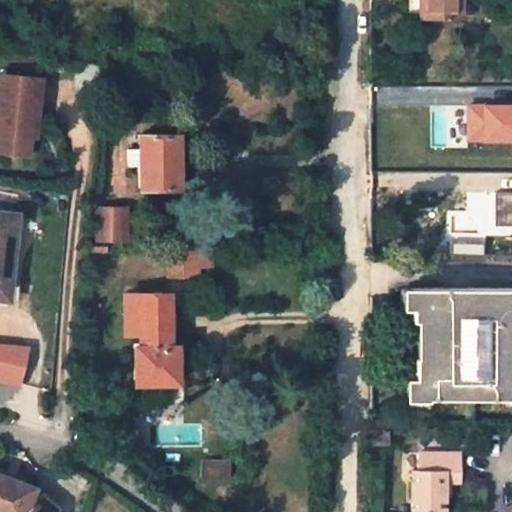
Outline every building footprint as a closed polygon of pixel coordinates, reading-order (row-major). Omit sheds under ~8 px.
[(419,0),(408,0),(409,13),(419,13),(419,0)] [(419,0),(419,13),(419,16),(461,16),(461,0),(419,0)] [(40,79),(0,74),(0,152),(27,155),(29,128),(35,128),(40,79)] [(178,133),(138,133),(138,188),(178,188),(178,133)] [(461,184),(461,133),(420,133),(421,184),(461,184)] [(125,207),(96,208),(95,240),(125,240),(125,207)] [(0,299),(7,300),(14,214),(0,212),(0,299)] [(193,245),(194,264),(210,264),(210,244),(193,245)] [(167,245),(167,275),(194,274),(194,264),(193,245),(167,245)] [(414,360),(414,398),(511,397),(511,289),(410,291),(411,324),(425,323),(425,360),(414,360)] [(168,345),(168,293),(139,293),(122,293),(123,332),(139,332),(139,345),(133,345),(134,384),(175,383),(175,345),(168,345)] [(0,381),(22,386),(30,348),(0,341),(0,381)] [(371,430),(382,430),(382,419),(370,419),(371,430)] [(370,444),(388,443),(388,430),(382,430),(371,430),(370,444)] [(417,453),(417,470),(410,470),(410,511),(443,511),(444,481),(444,470),(460,470),(460,453),(417,453)] [(444,481),(460,481),(460,470),(444,470),(444,481)] [(0,511),(55,511),(57,509),(38,495),(31,493),(30,488),(17,483),(12,485),(3,482),(1,478),(0,477),(0,511)]
